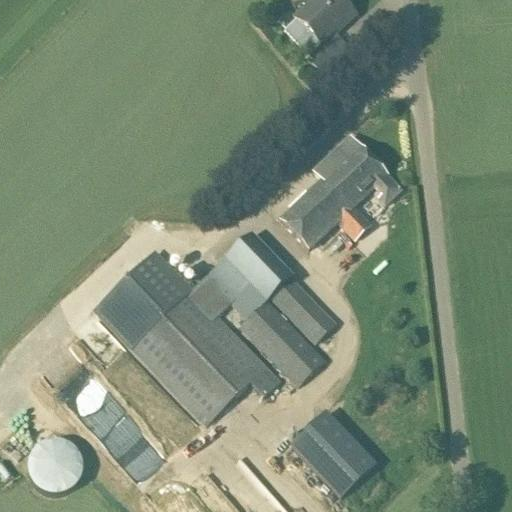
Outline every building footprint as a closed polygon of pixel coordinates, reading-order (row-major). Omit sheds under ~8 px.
[(315,0),(294,21),(295,23),(285,33),(314,64),(312,66),(322,77),(350,52),(335,37),(355,18),(337,0),(315,0)] [(312,175),(321,184),(280,223),(308,254),(336,228),(354,247),(371,230),(354,213),(358,208),(358,207),(372,193),(375,196),(374,198),(377,202),(376,204),(384,212),(402,195),(387,179),(386,181),(357,150),(358,149),(349,139),(312,175)] [(271,302),(315,349),(336,329),(292,282),(293,282),(251,238),(208,278),(192,294),(155,255),(93,315),(130,354),(131,354),(205,432),(250,388),(263,401),(279,386),(267,372),(216,322),(229,309),(242,323),(245,325),(239,331),(297,392),(325,366),(268,305),(271,302)] [(376,470),(326,416),(288,451),(339,504),(376,470)] [(81,463),(78,457),(74,453),(68,448),(61,446),(53,445),(45,447),(39,450),(34,455),(30,460),(28,466),(27,473),(28,481),(32,488),(37,494),(43,498),(50,500),(56,500),(63,499),(69,496),(75,492),(79,485),(82,478),(82,470),(81,463)]
